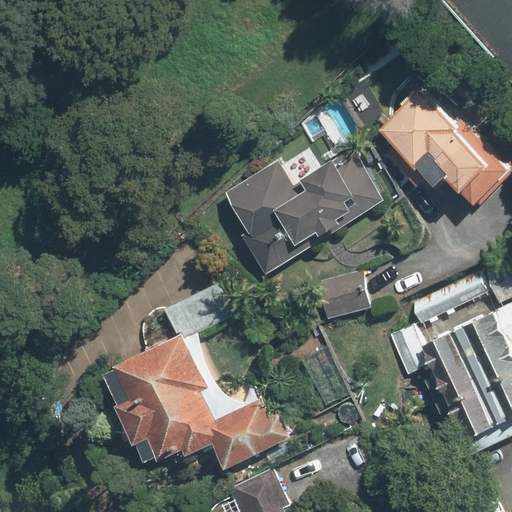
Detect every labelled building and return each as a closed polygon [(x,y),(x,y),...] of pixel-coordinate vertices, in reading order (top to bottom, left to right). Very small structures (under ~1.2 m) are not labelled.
[(511,0),(449,0),(511,69),(511,0)] [(388,150),(424,189),(429,182),(438,192),(451,174),(472,195),(475,192),(488,206),(511,177),(511,164),(465,118),(459,124),(426,90),(388,131),(397,141),(388,150)] [(299,260),(391,203),(357,149),(297,186),(281,161),(231,193),(265,247),(284,235),(299,260)] [(511,257),(488,267),(505,304),(511,300),(511,257)] [(366,270),(320,285),(331,319),(377,304),(366,270)] [(483,270),(415,302),(425,324),(493,292),(483,270)] [(511,305),(429,345),(441,373),(429,380),(470,459),(511,439),(511,305)] [(418,324),(393,335),(411,376),(437,364),(418,324)] [(186,335),(121,368),(123,371),(112,377),(127,407),(124,408),(144,447),(147,446),(156,463),(165,459),(167,463),(190,452),(193,458),(218,445),(232,473),(298,439),(283,411),(275,415),(266,399),(220,422),(205,393),(213,389),(186,335)] [(294,505),(278,472),(236,492),(245,511),(289,511),(288,508),(294,505)]
